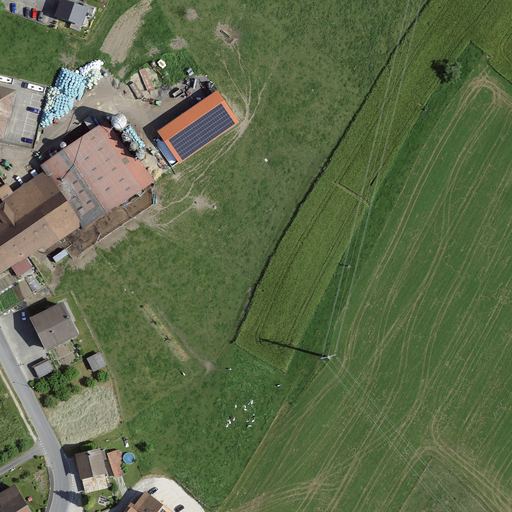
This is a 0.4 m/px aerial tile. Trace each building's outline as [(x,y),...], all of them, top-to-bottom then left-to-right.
[(87,10),(62,1),(56,17),(82,26),(87,10)] [(16,94),(0,90),(0,139),(4,141),(16,94)] [(236,123),(217,95),(160,133),(180,162),(236,123)] [(40,165),(44,171),(81,227),(138,189),(98,127),(40,165)] [(0,221),(1,223),(0,223),(0,272),(56,235),(60,240),(81,227),(44,171),(13,192),(5,181),(0,184),(0,199),(2,203),(0,204),(0,221)] [(65,302),(33,316),(47,348),(79,334),(65,302)] [(99,350),(86,357),(93,370),(105,364),(99,350)] [(48,357),(33,364),(39,376),(54,369),(48,357)] [(101,447),(76,452),(83,491),(108,487),(107,477),(102,453),(101,447)] [(118,450),(102,453),(107,477),(123,473),(118,450)] [(33,511),(17,483),(0,492),(0,511),(33,511)] [(130,501),(121,511),(176,511),(146,489),(134,504),(130,501)]
